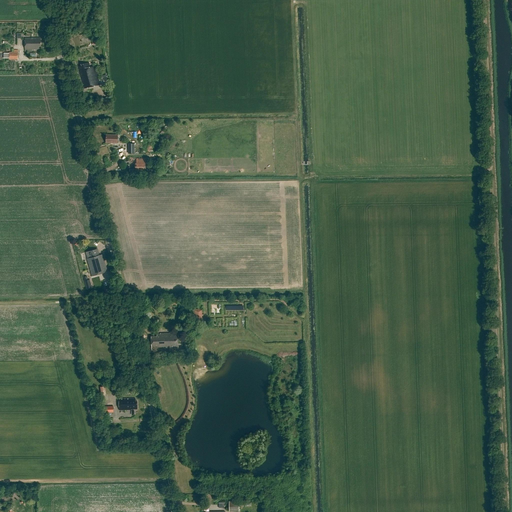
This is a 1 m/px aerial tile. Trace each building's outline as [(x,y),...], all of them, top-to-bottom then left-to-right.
[(39,47),(40,47),(40,38),(25,39),(25,52),(32,52),(32,50),(39,50),(39,47)] [(9,60),(18,60),(18,50),(14,50),(14,52),(9,52),(9,53),(4,53),(4,58),(9,58),(9,60)] [(84,89),(100,85),(95,66),(90,68),(89,63),(81,65),(82,66),(78,67),(84,89)] [(118,135),(106,135),(106,137),(106,138),(106,143),(117,143),(118,135)] [(146,169),(148,169),(148,158),(129,159),(129,175),(147,175),(146,169)] [(93,278),(109,274),(103,254),(99,256),(98,252),(97,252),(96,250),(86,252),(88,259),(87,259),(93,278)] [(151,351),(179,350),(178,334),(161,334),(161,335),(157,335),(157,337),(151,337),(151,351)] [(131,410),(137,410),(137,401),(135,401),(135,399),(119,399),(119,411),(131,411),(131,410)] [(228,511),(237,511),(238,500),(228,500),(228,511)]
